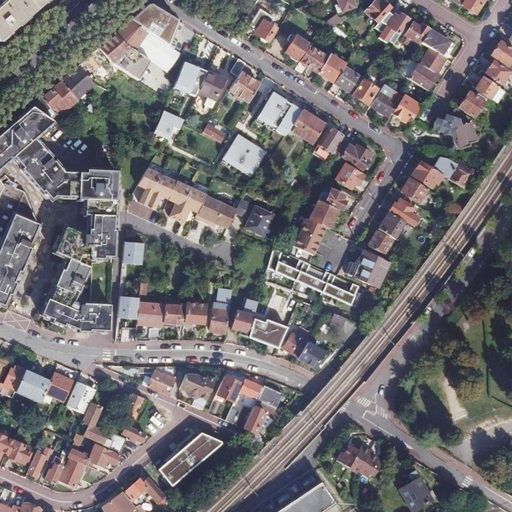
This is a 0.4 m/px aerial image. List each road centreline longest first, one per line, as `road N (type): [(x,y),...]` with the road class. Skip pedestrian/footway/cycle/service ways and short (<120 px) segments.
road 1 (motorway): [(120,511),(142,146),(141,0)]
road 2 (motorway): [(98,0),(109,260),(98,511)]
road 3 (residential): [(160,0),(391,144),(393,164),(349,233)]
road 4 (residential): [(356,414),(303,379),(257,363),(115,352)]
road 5 (residential): [(0,476),(59,502),(89,500),(191,413)]
road 6 (residential): [(381,382),(511,209)]
road 7 (residential): [(511,506),(383,431)]
road 8 (residential): [(191,413),(70,353)]
road 9 (primary): [(0,82),(97,0)]
